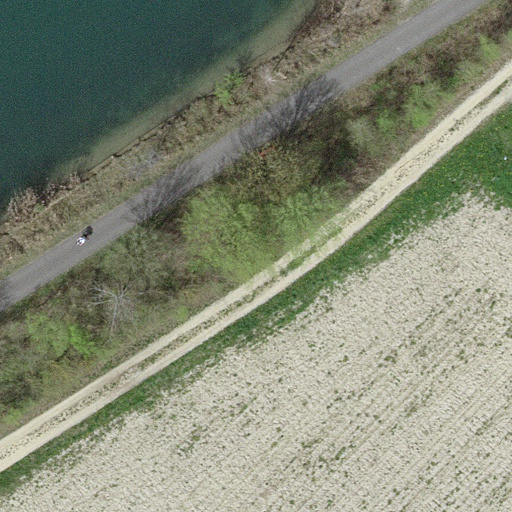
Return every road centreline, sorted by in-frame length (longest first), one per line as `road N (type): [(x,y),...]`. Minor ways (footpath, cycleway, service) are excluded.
road 1 (track): [(511,79),(297,269),(0,459)]
road 2 (track): [(461,0),(0,293)]
